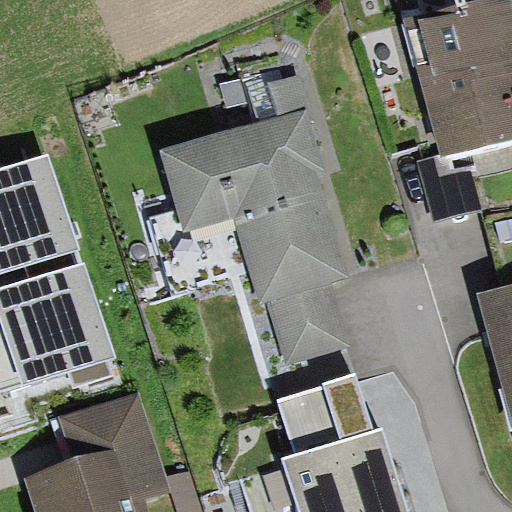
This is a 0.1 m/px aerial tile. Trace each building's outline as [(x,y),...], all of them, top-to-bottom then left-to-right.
[(511,0),(486,0),(400,22),(441,180),(511,162),(511,0)] [(251,69),(263,117),(318,104),(306,56),(251,69)] [(304,108),(160,151),(184,232),(233,217),(259,304),(268,302),(287,365),(350,346),(331,282),(345,278),(314,175),(323,172),(304,108)] [(0,178),(0,282),(84,255),(53,161),(0,178)] [(0,306),(1,308),(0,308),(0,417),(15,412),(9,395),(27,389),(30,398),(120,368),(88,271),(0,300),(0,306)] [(511,286),(479,294),(511,431),(511,286)] [(299,464),(242,482),(252,511),(405,511),(364,383),(282,409),(299,464)] [(168,511),(150,446),(35,478),(44,511),(168,511)]
